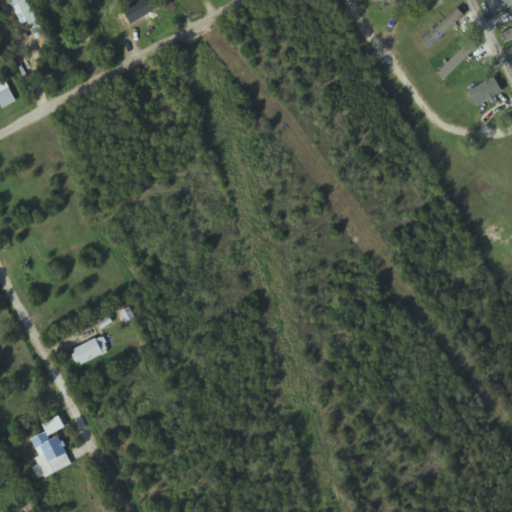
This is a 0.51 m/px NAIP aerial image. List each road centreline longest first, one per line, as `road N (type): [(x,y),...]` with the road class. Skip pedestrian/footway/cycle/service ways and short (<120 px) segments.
road 1 (residential): [(0,139),(241,0)]
road 2 (residential): [(133,511),(0,270)]
